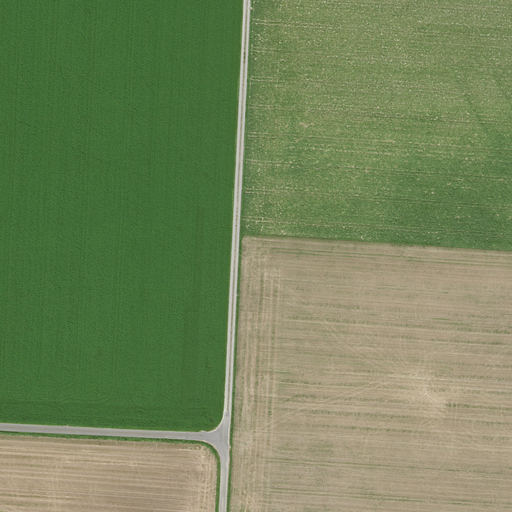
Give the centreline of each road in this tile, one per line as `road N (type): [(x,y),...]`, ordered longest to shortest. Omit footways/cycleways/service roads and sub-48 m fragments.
road 1 (track): [(227,439),(249,0)]
road 2 (track): [(0,428),(227,439)]
